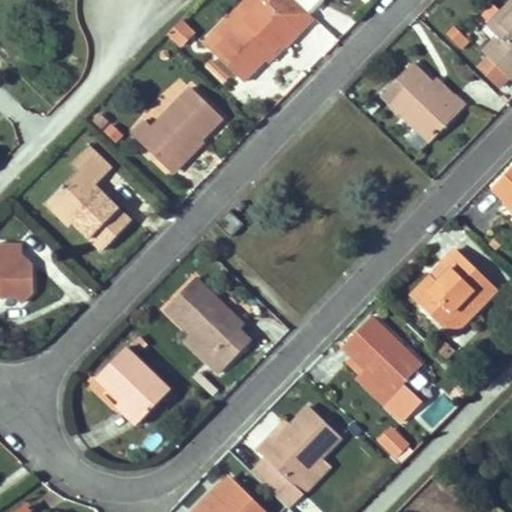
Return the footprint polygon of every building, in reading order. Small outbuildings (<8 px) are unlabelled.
[(300,33),(292,26),(306,10),(295,0),(244,0),(239,6),(248,15),(213,52),(239,78),(244,82),(264,60),(281,42),(286,46),(300,33)] [(511,1),(501,13),(493,7),(482,18),(490,25),(488,27),(511,49),(511,1)] [(213,52),(248,15),(239,6),(205,43),(213,52)] [(300,33),(314,18),(306,10),(292,26),(300,33)] [(194,34),(182,21),(169,34),(183,47),(194,34)] [(511,49),(498,36),(483,52),(482,52),(492,61),(501,51),(511,61),(511,49)] [(269,64),(286,46),(281,42),(264,60),(269,64)] [(511,61),(501,51),(492,61),(511,79),(511,61)] [(508,77),(492,61),(482,72),(498,88),(508,77)] [(450,102),(432,84),(413,66),(382,96),(431,144),(466,107),(456,97),(450,102)] [(477,78),(466,87),(484,108),(495,98),(477,78)] [(456,97),(437,79),(432,84),(450,102),(456,97)] [(221,119),(191,89),(155,126),(140,142),(170,172),(221,119)] [(140,142),(155,126),(147,120),(132,136),(140,142)] [(129,223),(93,188),(110,171),(88,149),(71,165),(78,173),(54,197),(76,219),(74,222),(103,250),(129,223)] [(511,169),(494,188),(509,202),(507,204),(511,208),(511,169)] [(76,219),(54,197),(47,204),(69,226),(74,222),(76,219)] [(33,292),(33,269),(25,261),(20,261),(20,244),(0,243),(0,300),(16,301),(20,304),(21,305),(33,292)] [(463,325),(496,290),(457,252),(445,264),(453,271),(419,305),(446,332),(458,320),(463,325)] [(419,305),(453,271),(445,264),(411,299),(419,305)] [(238,322),(214,298),(196,280),(166,311),(195,338),(213,356),(208,362),(220,373),(232,361),(250,342),(248,340),(239,331),(243,326),(238,322)] [(410,377),(421,366),(384,330),(372,318),(344,348),(365,368),(354,379),(383,406),(410,377)] [(451,337),(463,325),(458,320),(446,332),(446,333),(451,337)] [(169,391),(126,349),(120,356),(97,380),(111,394),(120,403),(122,402),(131,409),(142,420),(169,391)] [(420,417),(431,428),(453,405),(442,395),(420,417)] [(142,420),(131,409),(122,402),(120,403),(116,408),(135,427),(142,420)] [(321,460),(333,447),(340,439),(338,436),(309,408),(289,427),(272,445),(266,440),(257,450),(266,459),(251,473),(290,511),(326,473),(330,468),(321,460)] [(272,445),(289,427),(283,422),(266,440),(272,445)] [(409,443),(394,428),(381,442),(395,457),(409,443)] [(214,507),(236,486),(235,486),(230,480),(208,502),(214,507)] [(262,511),(236,486),(214,507),(208,502),(197,511),(262,511)]
